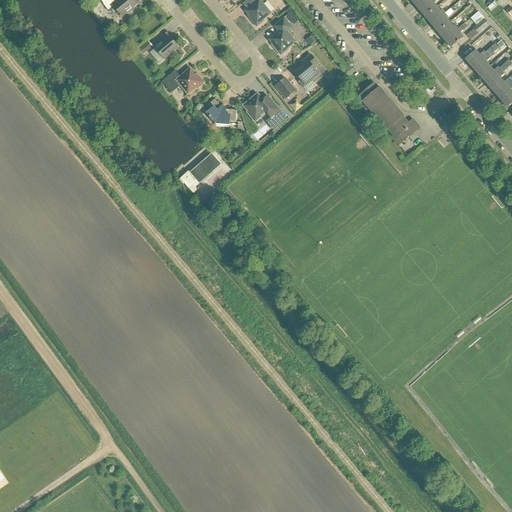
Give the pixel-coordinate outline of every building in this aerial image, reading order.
[(138,5),(134,0),(120,0),(118,2),(116,0),(101,0),(104,6),(108,11),(114,7),(123,18),(138,5)] [(263,21),(271,14),(262,3),(264,0),(251,0),(255,4),(245,12),(249,16),(248,17),(257,28),(264,22),(263,21)] [(419,11),(431,0),(416,0),(413,3),(419,11)] [(436,3),(433,0),(431,0),(419,11),(425,18),(437,8),(434,4),(436,3)] [(441,13),(437,8),(425,18),(432,26),(445,15),(442,11),(441,13)] [(294,26),(300,21),(292,12),(288,15),(286,17),(294,26)] [(474,23),(482,16),(479,12),(471,19),(474,23)] [(448,18),(445,15),(432,26),(438,34),(450,24),(447,20),(448,18)] [(273,45),(272,46),(281,57),(288,51),(287,49),(296,43),(287,33),(292,28),(284,19),(275,27),(279,32),(269,40),(273,45)] [(479,34),(490,25),(485,19),(474,28),(479,34)] [(116,32),(121,28),(115,22),(110,26),(116,32)] [(453,28),(450,24),(438,34),(445,41),(458,30),(455,26),(453,28)] [(461,34),(458,30),(445,41),(451,49),(463,39),(460,35),(461,34)] [(169,37),(155,49),(165,60),(179,48),(169,37)] [(311,47),(317,42),(312,37),(306,41),(311,47)] [(144,54),(153,47),(149,42),(140,49),(144,54)] [(489,58),(494,54),(490,50),(486,54),(488,56),(489,58)] [(473,69),(488,56),(486,54),(485,52),(480,56),(476,52),(466,61),(473,69)] [(295,73),(306,87),(320,75),(314,68),(319,65),(311,55),(302,63),(304,65),(295,73)] [(491,59),(489,58),(488,56),(473,69),(479,77),(490,68),(486,63),(491,59)] [(486,85),(501,72),(500,70),(498,68),(494,72),(490,68),(479,77),(486,85)] [(181,78),(176,71),(163,82),(172,94),(181,86),(189,95),(196,89),(197,90),(204,84),(196,73),(195,74),(191,69),(181,78)] [(504,75),(503,73),(501,72),(486,85),(493,93),(504,84),(500,79),(504,75)] [(276,87),(286,100),(296,91),(285,79),(276,87)] [(500,101),(511,90),(511,83),(507,88),(504,84),(493,93),(500,101)] [(399,147),(419,129),(412,121),(408,125),(402,118),(403,118),(380,89),(379,90),(374,85),(361,97),(365,102),(364,103),(387,131),(388,130),(394,137),(392,139),(399,147)] [(511,90),(500,101),(507,109),(511,104),(511,90)] [(273,120),(281,113),(268,97),(263,101),(258,95),(244,107),(248,112),(247,113),(255,123),(262,118),(261,116),(266,112),(273,120)] [(207,114),(216,125),(230,126),(230,122),(236,123),(237,111),(226,110),(222,108),(215,100),(206,107),(210,112),(207,114)] [(293,104),(297,111),(303,106),(298,100),(293,104)] [(212,154),(190,173),(200,184),(222,165),(212,154)]
